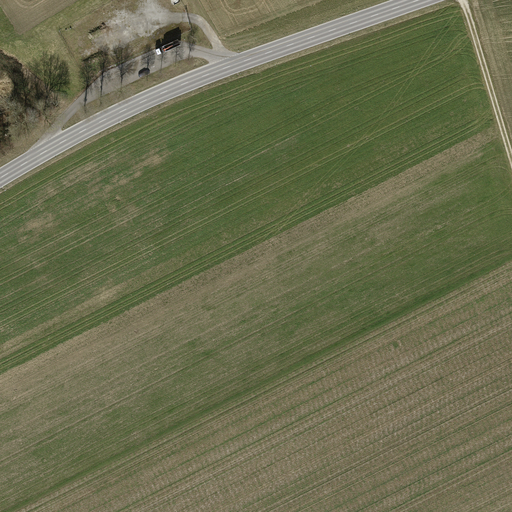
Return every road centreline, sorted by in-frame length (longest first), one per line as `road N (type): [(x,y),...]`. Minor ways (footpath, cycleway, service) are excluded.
road 1 (primary): [(0,178),(185,83),(418,0)]
road 2 (track): [(464,0),(511,156)]
